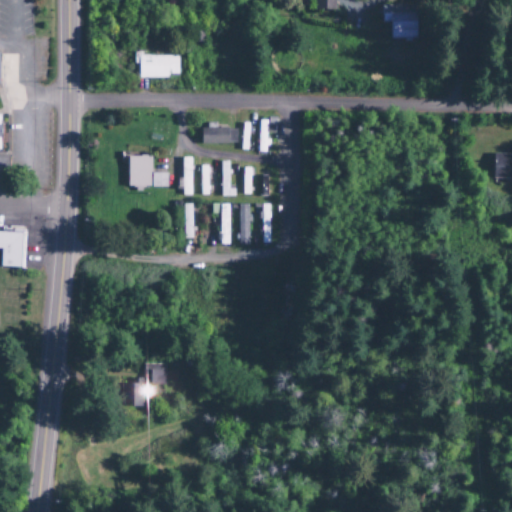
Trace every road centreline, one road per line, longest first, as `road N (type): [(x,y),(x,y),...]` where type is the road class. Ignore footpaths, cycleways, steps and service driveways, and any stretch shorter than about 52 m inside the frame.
road 1 (trunk): [(34,511),(63,251),(67,0)]
road 2 (residential): [(67,104),(511,108)]
road 3 (residential): [(63,251),(203,262),(280,248)]
road 4 (residential): [(289,104),(280,248)]
